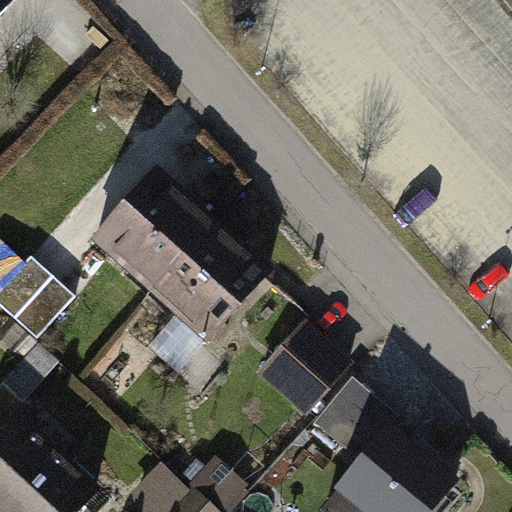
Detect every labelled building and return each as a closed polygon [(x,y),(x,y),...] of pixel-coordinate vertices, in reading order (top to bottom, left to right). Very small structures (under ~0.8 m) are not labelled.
[(0,0),(0,15),(13,0),(0,0)] [(158,293),(221,221),(162,169),(99,241),(158,293)] [(216,345),(280,273),(221,221),(158,293),(216,345)] [(9,240),(0,251),(0,297),(49,337),(81,297),(9,240)] [(346,365),(302,325),(258,373),(302,413),(346,365)] [(78,511),(102,488),(25,414),(0,440),(0,505),(7,511),(78,511)] [(435,511),(462,479),(391,422),(325,503),(336,511),(435,511)] [(221,453),(203,482),(245,507),(262,479),(221,453)] [(219,511),(167,466),(138,498),(153,511),(219,511)]
